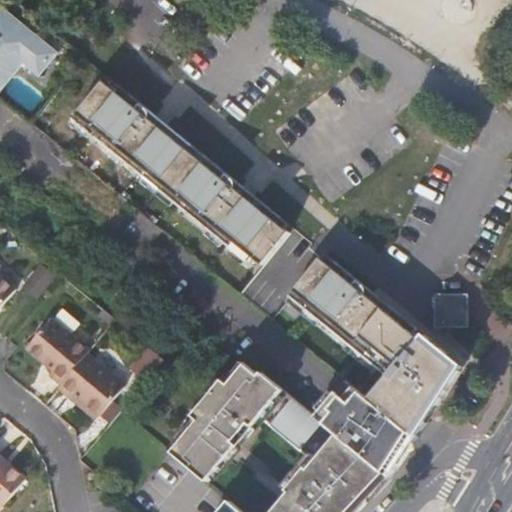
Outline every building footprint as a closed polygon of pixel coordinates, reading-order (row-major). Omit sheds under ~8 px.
[(56,50),(2,8),(0,10),(0,78),(20,54),(40,70),(56,50)] [(119,84),(111,77),(107,82),(116,89),(119,84)] [(119,84),(116,89),(107,82),(86,107),(102,120),(134,146),(150,160),(158,166),(186,189),(219,216),(234,228),(243,235),(257,247),(259,249),(263,243),(275,251),(291,231),(279,221),(283,217),(119,84)] [(97,126),(102,120),(86,107),(82,113),(97,126)] [(130,152),(147,165),(150,160),(134,146),(130,152)] [(153,171),(182,194),(186,189),(158,166),(153,171)] [(163,230),(141,212),(125,231),(147,249),(163,230)] [(215,221),(230,233),(234,228),(219,216),(215,221)] [(132,266),(147,249),(125,231),(111,248),(132,266)] [(238,240),(254,253),(257,247),(243,235),(238,240)] [(323,257),(333,264),(335,260),(326,253),(323,257)] [(370,399),(419,438),(466,366),(335,260),(333,264),(323,257),(292,295),(322,320),(350,343),(382,369),(390,376),(370,399)] [(0,310),(17,290),(0,275),(0,310)] [(471,326),(470,293),(438,293),(438,326),(471,326)] [(287,300),(317,327),(322,320),(292,295),(287,300)] [(62,385),(88,354),(91,350),(54,320),(29,350),(55,372),(52,376),(62,385)] [(310,468),(302,461),(297,468),(349,511),(359,511),(391,478),(325,423),(264,373),(261,377),(197,322),(179,344),(225,383),(212,399),(251,431),(264,416),(316,460),(310,468)] [(345,349),(377,375),(382,369),(350,343),(345,349)] [(104,416),(126,387),(88,354),(62,385),(59,388),(71,398),(76,393),(104,416)] [(355,405),(364,394),(356,387),(346,398),(355,405)] [(391,478),(419,438),(370,399),(364,394),(355,405),(346,398),(325,423),(391,478)] [(247,434),(248,435),(251,431),(212,399),(209,402),(213,405),(174,451),(208,479),(247,434)] [(0,505),(0,506),(24,478),(0,457),(0,505)] [(291,491),(273,511),(349,511),(297,468),(284,484),(291,491)] [(247,511),(236,502),(227,511),(247,511)]
